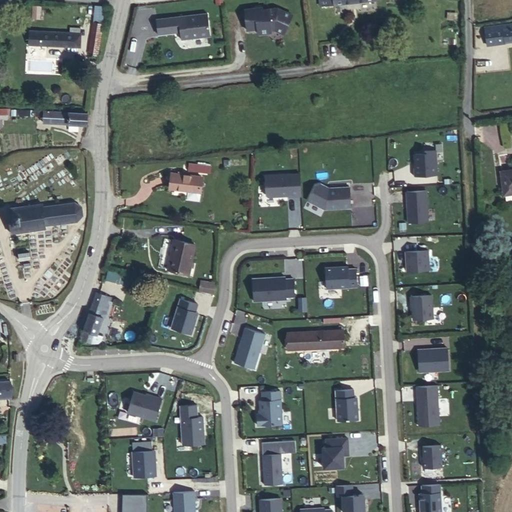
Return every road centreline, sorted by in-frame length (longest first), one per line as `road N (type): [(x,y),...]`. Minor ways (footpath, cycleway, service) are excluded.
road 1 (residential): [(397,511),(383,265),(373,245),(355,238),(245,244),(226,263),(222,303)]
road 2 (track): [(469,134),(488,511)]
road 3 (tertiary): [(127,0),(101,116),(96,249),(74,306),(44,348)]
road 4 (tertiary): [(44,348),(27,410),(18,511)]
road 5 (residential): [(199,364),(74,364),(44,348)]
road 6 (residential): [(199,364),(225,393),(232,511)]
road 7 (unclassified): [(467,0),(469,134)]
